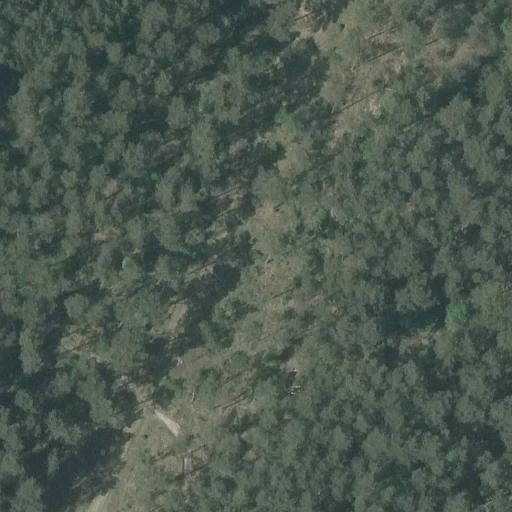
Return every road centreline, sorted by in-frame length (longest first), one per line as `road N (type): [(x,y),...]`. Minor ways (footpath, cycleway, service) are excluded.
road 1 (track): [(97,511),(330,15),(344,0)]
road 2 (track): [(0,308),(112,376),(182,437),(183,511)]
